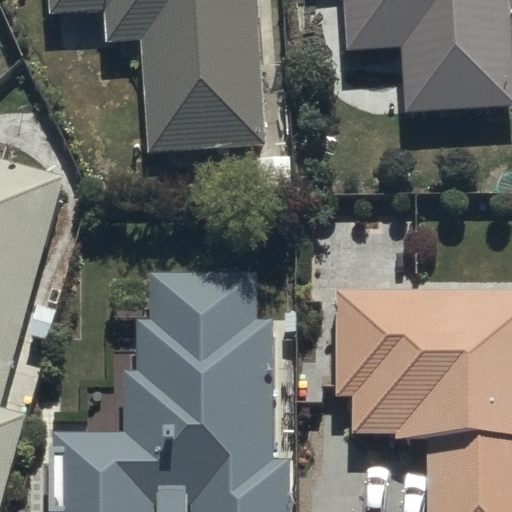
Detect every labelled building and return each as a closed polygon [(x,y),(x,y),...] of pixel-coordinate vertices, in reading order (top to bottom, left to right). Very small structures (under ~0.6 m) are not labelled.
[(155,173),(272,163),(258,0),(52,0),(55,31),(111,32),(111,59),(144,56),(155,173)] [(410,131),(511,123),(511,0),(346,0),(351,69),(405,65),(410,131)] [(0,511),(5,511),(28,433),(0,424),(0,414),(65,192),(0,173),(0,511)] [(281,511),(279,291),(143,293),(145,440),(54,441),(54,511),(281,511)] [(432,511),(511,511),(511,302),(343,300),(341,454),(433,455),(432,511)]
